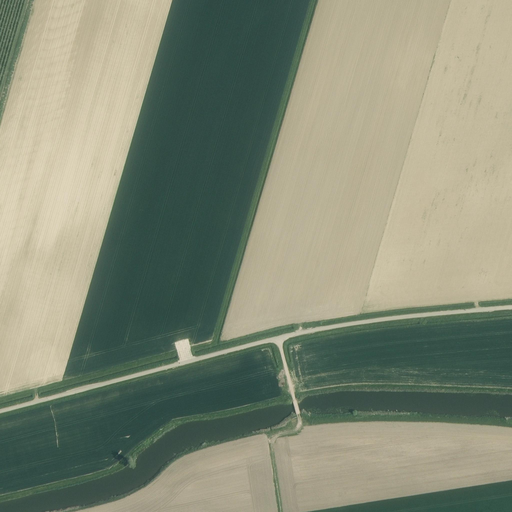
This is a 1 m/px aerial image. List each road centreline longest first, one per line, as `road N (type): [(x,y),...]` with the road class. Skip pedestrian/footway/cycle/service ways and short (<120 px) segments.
road 1 (unclassified): [(0,411),(278,338)]
road 2 (unclassified): [(278,338),(511,308)]
